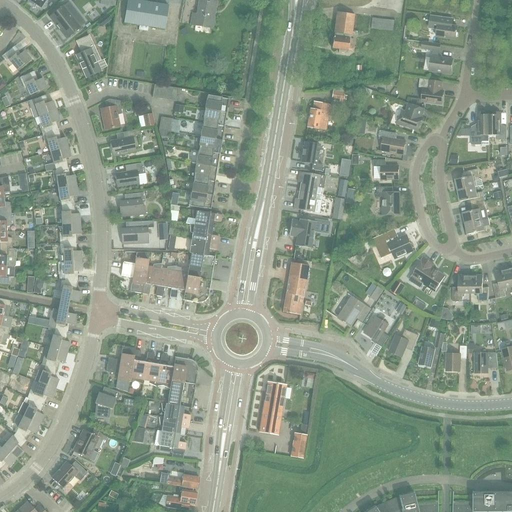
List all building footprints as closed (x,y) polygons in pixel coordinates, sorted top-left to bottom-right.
[(164,29),(168,5),(135,0),(127,0),(124,23),(164,29)] [(212,28),(216,2),(215,2),(215,0),(199,0),(197,14),(192,13),(190,25),(212,28)] [(63,6),(49,17),(66,39),(80,28),(63,6)] [(352,35),(354,15),(336,12),(334,33),(352,35)] [(103,18),(98,22),(101,27),(111,19),(107,15),(103,18)] [(431,16),(429,28),(437,29),(436,37),(455,39),(457,27),(452,26),(453,19),(446,19),(431,16)] [(373,18),(371,29),(392,31),(393,21),(373,18)] [(352,51),(353,49),(348,48),(350,39),(334,37),(333,38),(331,38),(331,43),(333,43),(332,49),(339,50),(338,53),(347,54),(348,51),(352,51)] [(91,40),(78,46),(81,53),(76,55),(80,64),(79,64),(82,69),(86,78),(101,71),(96,62),(100,60),(91,40)] [(450,74),(452,59),(438,57),(439,51),(440,44),(423,42),(422,49),(432,50),(432,56),(431,56),(429,71),(450,74)] [(14,46),(2,56),(10,66),(12,64),(17,70),(31,59),(24,51),(20,54),(14,46)] [(27,88),(30,95),(47,88),(42,78),(38,80),(34,71),(19,78),(24,89),(27,88)] [(441,105),(443,91),(441,91),(442,83),(429,81),(428,89),(424,88),(422,102),(441,105)] [(152,97),(158,98),(160,85),(154,84),(152,97)] [(164,99),(170,100),(172,87),(166,86),(164,99)] [(178,88),(172,87),(170,100),(176,101),(178,88)] [(343,100),(344,94),(333,92),(331,98),(343,100)] [(34,119),(39,117),(56,111),(53,101),(48,103),(45,95),(28,101),(34,119)] [(206,101),(205,109),(226,113),(229,99),(222,98),(222,97),(208,95),(207,101),(206,101)] [(100,109),(104,130),(120,127),(117,114),(122,113),(119,101),(109,99),(105,101),(106,108),(100,109)] [(312,110),(310,109),(307,127),(326,130),(330,105),(313,102),(312,110)] [(421,117),(424,109),(406,103),(404,111),(402,111),(400,116),(398,116),(397,121),(398,123),(398,124),(418,131),(422,118),(421,117)] [(204,117),(203,123),(224,127),(226,113),(205,109),(204,117)] [(39,125),(42,135),(58,130),(55,122),(60,120),(56,111),(39,117),(42,123),(39,125)] [(146,126),(155,124),(153,113),(144,114),(146,126)] [(471,145),(489,145),(489,115),(484,115),(484,113),(477,113),(477,127),(471,127),(471,145)] [(493,115),(489,115),(489,145),(489,136),(496,136),(497,140),(507,140),(506,127),(500,127),(500,113),(493,113),(493,115)] [(159,130),(165,131),(167,118),(161,117),(159,130)] [(173,119),(167,118),(165,131),(171,132),(173,119)] [(202,129),(200,137),(222,140),(224,127),(203,123),(202,129)] [(110,141),(113,157),(135,152),(132,137),(141,135),(139,129),(117,134),(118,140),(110,141)] [(48,145),(50,152),(68,147),(65,137),(60,139),(58,130),(42,135),(45,146),(48,145)] [(403,155),(406,141),(393,139),(394,133),(379,131),(378,137),(383,138),(381,151),(403,155)] [(199,145),(199,151),(220,154),(222,140),(200,137),(199,145)] [(305,142),(301,162),(312,164),(311,170),(321,171),(322,165),(316,164),(319,145),(305,142)] [(54,165),(55,170),(68,167),(66,158),(70,157),(68,147),(50,152),(54,165)] [(197,156),(196,164),(217,168),(220,154),(199,151),(198,156),(197,156)] [(342,159),(339,176),(348,177),(350,161),(342,159)] [(381,180),(399,180),(398,166),(386,166),(385,160),(373,160),(373,167),(381,167),(381,180)] [(115,174),(117,187),(139,184),(137,175),(143,174),(141,163),(125,166),(126,172),(115,174)] [(195,172),(194,178),(215,182),(217,168),(196,164),(195,172)] [(57,181),(58,188),(76,185),(74,175),(70,176),(68,167),(55,170),(52,171),(54,181),(57,181)] [(458,191),(475,187),(483,185),(482,179),(479,178),(477,169),(464,172),(465,178),(455,180),(458,191)] [(301,179),(299,191),(316,194),(317,187),(323,188),(325,176),(299,172),(298,179),(301,179)] [(0,196),(4,196),(3,191),(10,190),(8,177),(0,178),(0,196)] [(193,184),(191,192),(213,196),(215,182),(194,178),(193,184)] [(60,201),(61,206),(74,205),(73,196),(77,196),(76,185),(58,188),(60,201)] [(383,215),(400,215),(399,193),(393,193),(392,187),(376,187),(377,197),(382,197),(383,215)] [(470,200),(471,205),(485,202),(482,192),(476,193),(475,187),(458,191),(460,202),(470,200)] [(315,200),(316,194),(299,191),(297,203),(294,202),(293,209),(319,213),(321,201),(315,200)] [(211,209),(213,196),(191,192),(190,200),(189,206),(204,209),(204,208),(211,209)] [(119,202),(121,217),(145,214),(145,206),(142,207),(141,200),(144,200),(143,193),(127,194),(127,201),(119,202)] [(346,193),(345,202),(353,203),(354,194),(346,193)] [(0,214),(11,214),(10,203),(4,202),(4,196),(0,196),(0,214)] [(472,211),(463,213),(465,224),(488,219),(485,202),(471,205),(472,211)] [(61,212),(62,224),(62,225),(80,224),(79,214),(74,214),(74,205),(61,206),(61,212)] [(334,208),(332,218),(341,220),(343,209),(334,208)] [(185,223),(190,224),(194,225),(212,228),(214,221),(221,222),(222,215),(192,210),(192,211),(193,218),(187,218),(185,223)] [(0,231),(7,232),(7,226),(12,225),(11,214),(0,214),(0,231)] [(311,248),(315,224),(315,222),(300,219),(299,221),(291,220),(289,236),(297,237),(295,246),(311,248)] [(488,219),(465,224),(467,235),(477,233),(478,238),(492,235),(488,219)] [(121,229),(122,244),(148,243),(147,228),(153,228),(153,221),(129,222),(129,229),(121,229)] [(60,244),(63,243),(76,243),(76,234),(80,234),(80,224),(62,225),(62,232),(59,232),(60,244)] [(166,224),(158,224),(159,232),(167,231),(166,224)] [(193,233),(192,239),(217,243),(218,236),(211,235),(212,228),(194,225),(190,224),(190,225),(190,232),(193,233)] [(395,259),(413,251),(407,235),(399,239),(395,229),(374,238),(377,244),(379,244),(387,241),(389,245),(387,246),(386,248),(387,252),(390,253),(392,252),(395,259)] [(0,248),(12,249),(12,238),(7,237),(7,232),(0,231),(0,248)] [(191,253),(190,258),(214,262),(215,257),(208,255),(209,249),(216,250),(217,243),(192,239),(189,253),(191,253)] [(63,243),(60,244),(60,255),(63,254),(63,262),(81,261),(81,251),(76,251),(76,243),(63,243)] [(0,266),(14,267),(15,249),(12,249),(0,248),(0,266)] [(353,248),(345,252),(347,259),(356,255),(353,248)] [(123,262),(122,269),(146,273),(147,266),(149,253),(137,252),(135,264),(123,262)] [(187,277),(211,281),(214,262),(190,258),(188,269),(189,269),(187,277)] [(435,291),(445,276),(437,272),(438,271),(434,269),(434,270),(432,268),(434,264),(424,258),(421,261),(411,276),(435,291)] [(81,261),(63,262),(58,262),(59,280),(61,280),(64,280),(77,281),(77,272),(82,271),(81,261)] [(303,297),(309,266),(291,263),(282,312),(300,315),(303,297)] [(146,273),(142,294),(149,295),(150,285),(157,286),(160,268),(161,268),(162,264),(161,264),(153,265),(153,267),(147,266),(146,273)] [(14,267),(0,266),(0,284),(10,285),(11,277),(13,278),(14,267)] [(164,287),(171,288),(174,271),(175,271),(175,266),(167,267),(167,269),(161,268),(160,268),(157,286),(156,296),(162,297),(164,287)] [(178,289),(185,290),(185,291),(187,277),(189,269),(188,269),(181,269),(175,266),(175,271),(174,271),(171,288),(169,298),(176,299),(178,289)] [(130,292),(142,294),(146,273),(122,269),(121,276),(132,278),(130,292)] [(506,288),(511,287),(508,269),(496,271),(499,283),(493,284),(496,299),(506,296),(504,292),(506,291),(506,288)] [(470,294),(470,275),(458,275),(458,287),(452,287),(452,302),(462,302),(463,297),(464,297),(464,294),(470,294)] [(482,275),(470,275),(470,294),(476,294),(476,297),(478,297),(478,302),(488,302),(488,287),(482,287),(482,275)] [(185,291),(185,290),(183,300),(197,303),(199,303),(200,303),(202,302),(203,302),(205,301),(206,300),(207,299),(208,297),(208,296),(209,294),(211,281),(187,277),(185,291)] [(77,281),(64,280),(61,280),(59,291),(62,291),(60,300),(59,305),(68,307),(69,302),(69,301),(78,302),(80,292),(76,291),(77,281)] [(397,281),(390,291),(398,296),(401,291),(399,289),(402,284),(397,281)] [(370,297),(375,301),(382,291),(377,287),(370,297)] [(362,322),(370,308),(356,299),(353,297),(338,319),(341,321),(350,327),(356,318),(362,322)] [(0,315),(11,318),(12,317),(8,316),(11,301),(0,298),(0,315)] [(401,315),(406,306),(401,303),(396,311),(401,315)] [(52,309),(48,328),(51,329),(55,330),(67,333),(69,324),(74,325),(76,315),(67,313),(67,312),(58,310),(52,309)] [(0,315),(0,333),(8,335),(9,328),(11,318),(0,315)] [(374,316),(364,333),(377,341),(376,344),(382,347),(389,337),(383,333),(388,325),(383,321),(385,317),(382,315),(376,317),(374,316)] [(29,317),(28,324),(38,326),(39,319),(29,317)] [(432,320),(430,326),(437,328),(439,322),(432,320)] [(50,348),(67,352),(70,342),(65,341),(67,333),(55,330),(51,329),(48,340),(51,341),(50,348)] [(389,352),(402,357),(405,348),(407,347),(413,350),(418,335),(405,330),(402,338),(395,336),(389,352)] [(441,348),(444,334),(438,333),(435,347),(441,348)] [(24,343),(34,345),(36,339),(25,336),(24,343)] [(120,360),(108,358),(107,365),(131,369),(134,350),(135,348),(123,346),(120,360)] [(466,359),(467,346),(460,346),(460,354),(446,354),(446,371),(460,372),(460,359),(466,359)] [(511,346),(501,349),(507,371),(511,369),(511,346)] [(46,347),(41,364),(45,365),(57,369),(60,361),(64,362),(67,352),(50,348),(46,347)] [(431,367),(435,350),(422,347),(419,365),(431,367)] [(130,378),(129,382),(135,381),(142,384),(143,384),(144,380),(143,380),(146,362),(139,361),(141,351),(134,350),(131,369),(129,378),(130,378)] [(154,353),(147,352),(146,362),(143,380),(144,380),(149,381),(149,383),(156,386),(157,387),(157,382),(160,365),(160,364),(153,363),(154,353)] [(496,353),(475,353),(475,373),(488,373),(488,366),(491,366),(491,368),(498,368),(496,353)] [(29,373),(35,358),(27,355),(22,370),(29,373)] [(157,382),(157,387),(163,386),(170,389),(171,381),(174,367),(173,367),(167,366),(168,356),(161,355),(160,364),(160,365),(157,382)] [(191,360),(189,359),(174,357),(175,357),(173,367),(174,367),(171,381),(195,384),(197,371),(198,370),(198,368),(197,366),(197,365),(196,363),(195,362),(194,361),(192,360),(191,360)] [(41,364),(34,381),(38,383),(55,389),(59,379),(54,378),(57,369),(45,365),(41,364)] [(107,365),(106,372),(118,374),(116,388),(127,392),(129,382),(130,378),(129,378),(131,369),(107,365)] [(167,404),(179,406),(180,406),(181,397),(193,399),(195,384),(171,381),(170,389),(168,399),(167,404)] [(278,435),(286,386),(267,382),(259,432),(278,435)] [(27,398),(28,399),(44,405),(47,397),(51,399),(55,389),(38,383),(34,395),(29,393),(27,398)] [(96,415),(107,417),(108,408),(112,409),(115,399),(118,400),(119,392),(106,388),(104,394),(98,393),(95,404),(97,404),(96,415)] [(23,403),(18,414),(39,424),(44,415),(40,413),(44,405),(28,399),(26,404),(23,403)] [(163,418),(189,422),(190,415),(183,414),(184,407),(180,406),(179,406),(167,404),(161,403),(161,404),(162,411),(164,412),(163,417),(163,418)] [(18,414),(13,423),(17,425),(13,432),(15,433),(26,441),(31,432),(35,434),(39,424),(18,414)] [(161,431),(180,435),(181,428),(188,429),(189,422),(163,418),(163,417),(159,417),(160,425),(162,425),(161,431)] [(136,427),(133,436),(143,437),(145,429),(136,427)] [(73,451),(88,459),(95,445),(100,448),(104,440),(105,441),(107,436),(95,431),(93,435),(83,430),(73,451)] [(184,450),(186,443),(178,442),(180,435),(161,431),(157,430),(154,445),(159,446),(159,451),(171,453),(172,448),(184,450)] [(11,437),(3,447),(16,459),(23,451),(19,448),(26,441),(15,433),(12,437),(11,437)] [(294,433),(291,456),(302,458),(306,435),(294,433)] [(0,469),(6,463),(9,466),(16,459),(3,447),(0,449),(0,469)] [(66,462),(51,478),(63,488),(74,476),(80,481),(87,473),(75,461),(71,466),(66,462)] [(118,469),(116,475),(120,477),(124,468),(127,467),(121,464),(120,465),(118,469)] [(197,489),(199,477),(183,475),(182,480),(169,478),(169,474),(161,473),(159,483),(197,489)] [(194,505),(196,493),(181,490),(180,500),(174,499),(174,496),(168,495),(166,507),(188,511),(189,505),(194,505)] [(511,511),(511,490),(473,491),(473,502),(453,502),(454,492),(453,492),(452,511),(511,511)] [(111,491),(108,495),(115,499),(118,494),(111,491)] [(437,511),(438,506),(438,491),(437,491),(437,501),(416,503),(413,491),(398,495),(398,497),(375,507),(374,505),(363,511),(437,511)] [(27,502),(16,511),(45,511),(39,505),(34,510),(27,502)]
